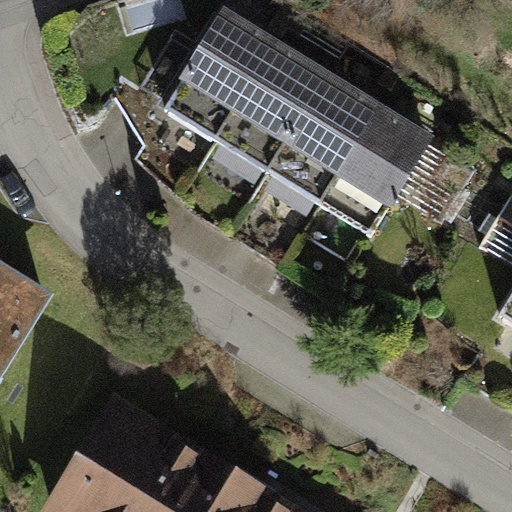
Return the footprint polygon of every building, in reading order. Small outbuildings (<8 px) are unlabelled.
[(278,41),(223,9),(161,112),(216,143),(278,41)] [(331,72),(278,41),(216,143),(269,172),(331,72)] [(379,103),(331,72),(269,172),(321,204),(379,103)] [(436,137),(379,103),(321,204),(372,239),(436,137)] [(0,397),(54,308),(0,274),(0,397)] [(511,296),(500,316),(511,321),(511,296)] [(318,511),(120,395),(48,511),(318,511)]
